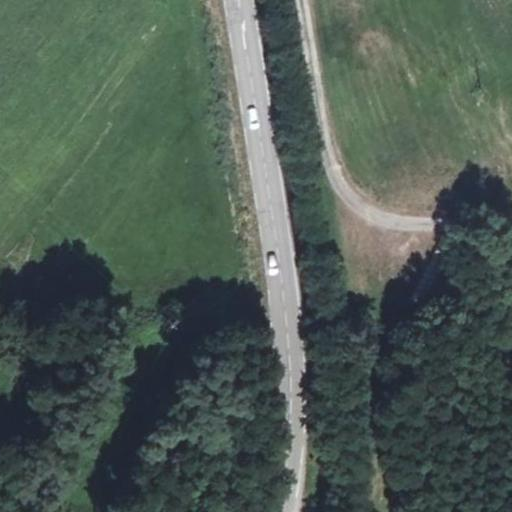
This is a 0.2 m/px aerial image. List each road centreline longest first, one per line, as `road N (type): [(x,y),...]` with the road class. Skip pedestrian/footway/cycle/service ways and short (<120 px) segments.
road 1 (secondary): [(282,511),(289,321),(240,0)]
road 2 (unclassified): [(511,247),(426,226),(331,182),(302,0)]
